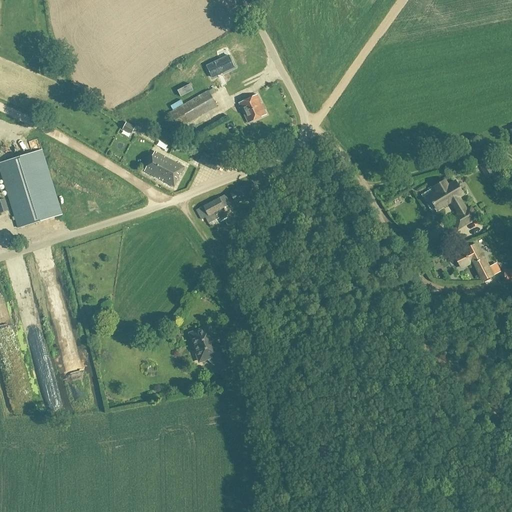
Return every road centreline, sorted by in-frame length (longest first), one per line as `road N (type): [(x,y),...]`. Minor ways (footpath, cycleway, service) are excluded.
road 1 (unclassified): [(0,258),(180,198),(301,143),(304,115),(245,0)]
road 2 (track): [(287,474),(256,344),(230,281)]
road 3 (track): [(0,106),(84,147),(161,205)]
road 4 (track): [(310,125),(400,233),(432,234)]
road 5 (track): [(402,0),(305,128)]
road 6 (track): [(288,154),(234,240),(230,281)]
road 7 (track): [(363,184),(489,150)]
